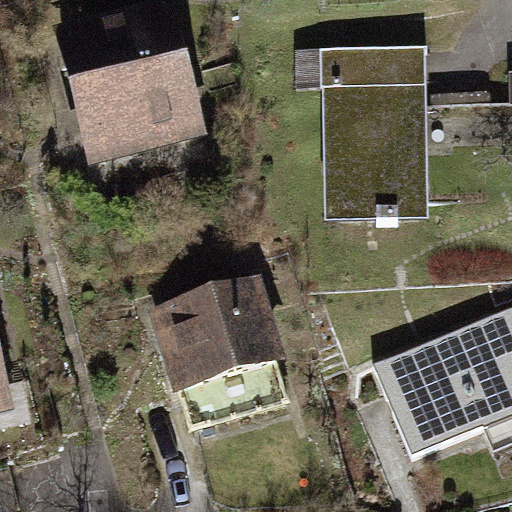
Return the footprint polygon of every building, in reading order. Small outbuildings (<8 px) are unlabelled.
[(213,0),(174,0),(80,17),(109,177),(242,153),(213,0)] [(428,56),(326,59),(330,227),(431,225),(428,56)] [(2,255),(0,255),(0,426),(37,418),(2,255)] [(293,290),(177,310),(194,409),(310,389),(293,290)] [(511,325),(389,368),(423,469),(511,438),(511,325)]
